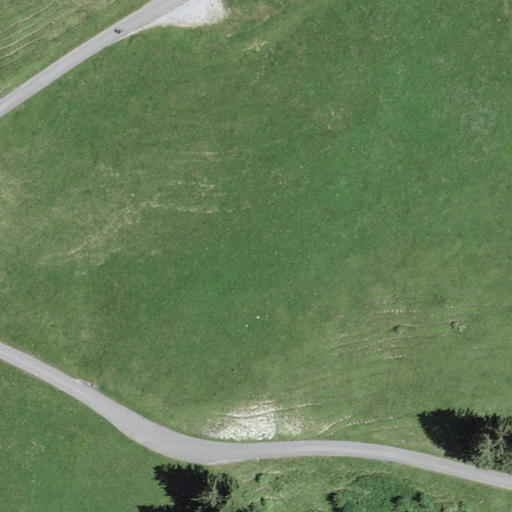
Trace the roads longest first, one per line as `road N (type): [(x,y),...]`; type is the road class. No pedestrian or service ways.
road 1 (unclassified): [(0,350),(175,442),(223,451),(332,447),(511,480)]
road 2 (unclassified): [(174,0),(0,107)]
